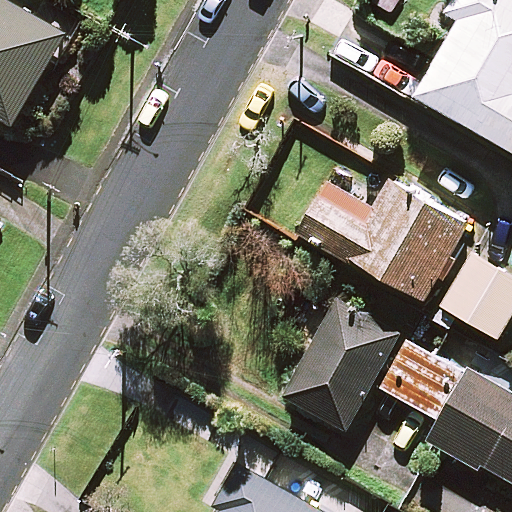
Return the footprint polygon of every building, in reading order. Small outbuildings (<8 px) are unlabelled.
[(0,0),(0,116),(22,128),(76,31),(18,0),(0,0)] [(511,0),(462,0),(451,20),(465,28),(424,101),(511,149),(511,0)] [(474,228),(396,186),(382,212),(332,185),(305,234),(433,304),(474,228)] [(511,326),(511,276),(477,256),(447,308),(504,341),(511,326)] [(407,334),(344,299),(289,398),(352,433),(407,334)] [(445,423),(432,447),(485,476),(489,469),(511,481),(511,393),(415,339),(387,390),(445,423)] [(326,511),(245,467),(221,510),(223,511),(326,511)]
